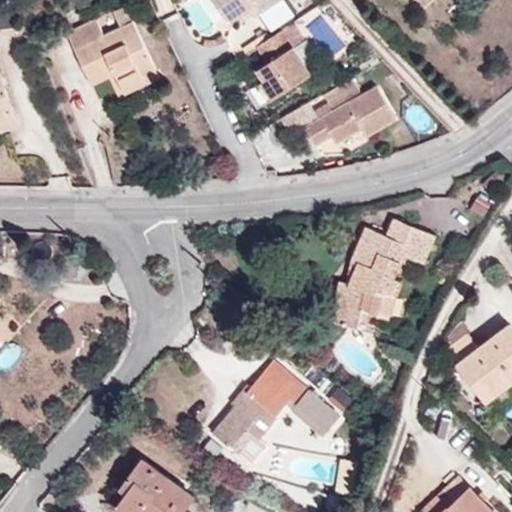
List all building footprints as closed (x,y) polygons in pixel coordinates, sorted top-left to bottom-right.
[(235,20),(239,19),(253,9),(256,14),(257,16),(280,0),(215,0),(227,16),(230,18),(235,20)] [(117,75),(123,87),(158,70),(127,6),(115,12),(123,28),(106,37),(98,21),(69,35),(94,86),(117,75)] [(253,9),(239,19),(243,23),(256,14),(253,9)] [(4,27),(18,25),(17,12),(3,13),(4,27)] [(307,40),(295,22),(259,45),(269,63),(260,70),(265,80),(259,84),(257,85),(268,102),(313,73),(297,47),(307,40)] [(0,121),(15,118),(0,69),(0,121)] [(158,70),(123,87),(127,96),(162,79),(158,70)] [(253,74),(259,84),(265,80),(260,70),(253,74)] [(308,128),(317,145),(333,136),(337,144),(364,130),(368,136),(397,121),(378,88),(308,128)] [(317,116),(309,102),(282,118),(289,132),(317,116)] [(0,121),(0,132),(18,127),(15,118),(0,121)] [(383,293),(396,296),(403,280),(395,276),(404,254),(424,262),(436,233),(396,217),(389,234),(368,226),(353,262),(360,263),(351,283),(348,282),(342,280),(332,321),(359,327),(363,307),(381,312),(383,293)] [(360,263),(353,262),(348,282),(351,283),(360,263)] [(393,315),(396,296),(383,293),(381,312),(393,315)] [(511,324),(510,322),(479,347),(468,333),(449,348),(488,401),(511,382),(511,324)] [(236,406),(213,432),(240,454),(255,435),(259,439),(288,404),(325,435),(341,417),(286,371),(274,360),(261,375),(252,387),(243,399),(249,404),(244,411),(236,406)] [(233,402),(236,406),(244,411),(249,404),(243,399),(252,387),(248,383),(233,402)] [(266,444),(259,439),(255,435),(240,454),(250,463),(266,444)] [(140,511),(143,509),(146,511),(183,511),(195,496),(143,459),(125,483),(132,487),(118,507),(124,511),(140,511)] [(444,489),(420,511),(496,511),(471,485),(455,501),(444,489)]
